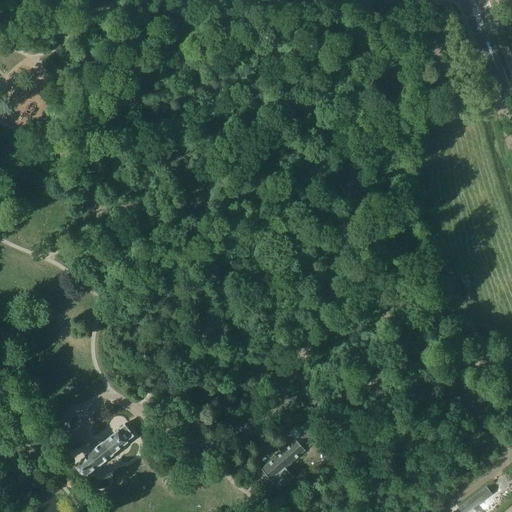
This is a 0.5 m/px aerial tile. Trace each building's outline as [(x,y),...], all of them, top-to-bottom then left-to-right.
[(470,288),(463,290),(467,304),(468,304),(468,305),(477,302),(474,292),(471,292),(470,288)] [(100,463),(100,464),(113,454),(112,453),(127,441),(127,440),(134,435),(125,424),(103,442),(102,441),(90,451),(90,452),(75,464),(85,476),(100,463)] [(196,435),(197,431),(197,430),(188,427),(187,428),(186,431),(196,435)] [(299,436),(309,447),(314,442),(304,431),(299,436)] [(296,439),(262,469),(280,489),(294,476),(286,467),(305,449),(296,439)] [(467,511),(492,494),(487,486),(459,507),(462,511),(467,511)]
